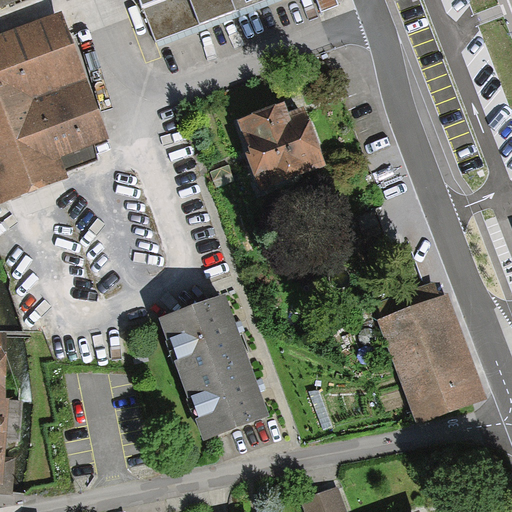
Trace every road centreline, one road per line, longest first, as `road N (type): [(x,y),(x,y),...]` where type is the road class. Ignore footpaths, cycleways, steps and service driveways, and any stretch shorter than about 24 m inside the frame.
road 1 (residential): [(511,418),(41,511)]
road 2 (unclassified): [(368,0),(390,90),(511,404)]
